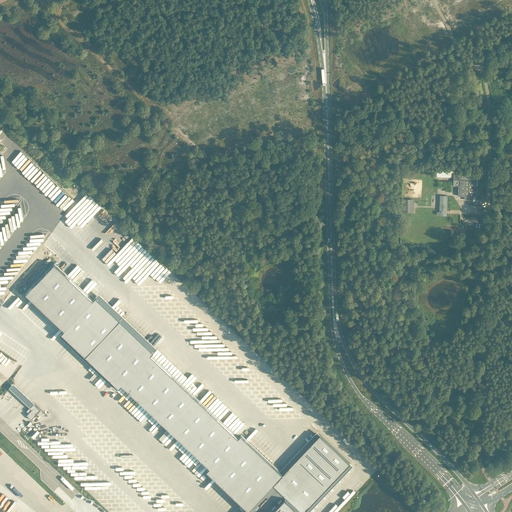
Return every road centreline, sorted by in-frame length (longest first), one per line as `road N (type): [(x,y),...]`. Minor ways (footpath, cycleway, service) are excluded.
road 1 (track): [(480,463),(485,201)]
road 2 (secondary): [(335,328),(325,70)]
road 3 (secondary): [(335,328),(352,384),(466,505)]
road 4 (secondary): [(477,497),(363,380),(335,328)]
road 5 (unclassified): [(485,201),(483,77),(465,62),(432,0)]
road 6 (unclassified): [(0,423),(91,511)]
